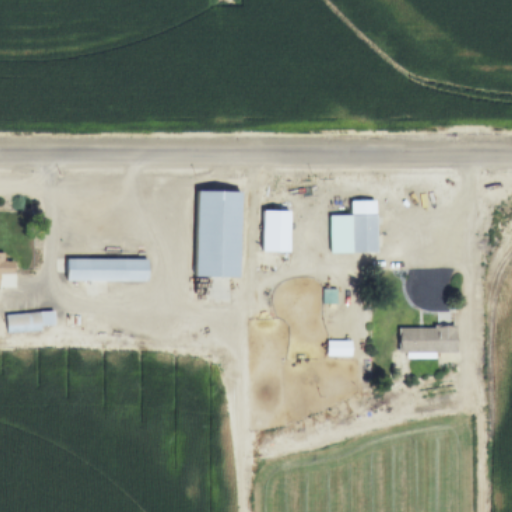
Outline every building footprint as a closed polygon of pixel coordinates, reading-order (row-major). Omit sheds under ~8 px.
[(190,277),(235,278),(236,191),(191,191),(190,277)] [(371,201),(346,201),(346,216),(326,216),(326,254),(371,254),(371,201)] [(258,253),(285,253),(285,211),(258,211),(258,253)] [(143,282),(143,259),(62,259),(62,282),(143,282)] [(0,286),(10,287),(10,262),(0,262),(0,286)] [(38,332),(38,325),(50,325),(50,313),(1,313),(2,333),(38,332)] [(393,326),(393,353),(414,353),(414,357),(434,357),(434,352),(451,352),(451,326),(393,326)] [(346,356),(347,342),(324,341),(323,355),(346,356)]
